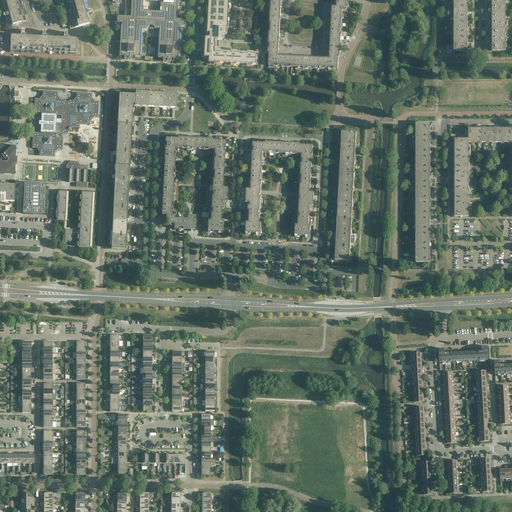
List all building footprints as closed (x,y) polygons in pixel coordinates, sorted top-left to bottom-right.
[(35,27),(27,0),(5,0),(6,2),(7,4),(8,10),(8,15),(7,21),(6,25),(6,26),(6,27),(7,27),(12,27),(12,28),(19,28),(19,27),(35,27)] [(87,11),(83,0),(62,0),(70,29),(90,24),(87,11)] [(124,56),(124,58),(134,58),(134,57),(140,57),(141,28),(146,28),(149,26),(152,26),(154,29),(159,29),(158,58),(163,58),(163,60),(173,60),(173,59),(178,59),(180,29),(179,29),(179,26),(183,26),(184,26),(184,23),(184,21),(184,20),(177,20),(178,3),(180,3),(180,0),(112,0),(112,1),(113,2),(115,2),(118,2),(118,1),(119,1),(118,0),(125,0),(125,17),(118,16),(117,17),(117,20),(117,22),(118,23),(122,23),(121,26),(119,56),(124,56)] [(221,40),(221,35),(226,35),(227,30),(226,30),(226,27),(227,27),(227,26),(226,26),(226,23),(227,24),(227,13),(227,11),(228,11),(228,10),(227,10),(227,7),(228,7),(228,2),(226,2),(226,0),(207,0),(207,6),(208,6),(208,9),(207,9),(208,9),(208,12),(207,12),(206,22),(207,22),(207,25),(206,25),(206,26),(207,26),(207,29),(206,29),(206,34),(207,34),(207,38),(204,38),(203,58),(208,58),(208,63),(213,63),(216,63),(219,63),(219,64),(229,64),(232,64),(233,64),(235,64),(246,65),(246,64),(248,65),(249,65),(252,65),(257,66),(257,56),(251,55),(247,55),(235,55),(235,54),(231,54),(219,54),(219,53),(216,53),(216,54),(214,54),(214,55),(213,54),(213,49),(214,49),(214,44),(216,44),(216,39),(217,39),(217,40),(221,40)] [(286,0),(284,0),(266,0),(267,4),(271,4),(270,12),(281,12),(281,8),(283,8),(283,5),(285,5),(286,0)] [(346,16),(347,3),(347,0),(336,0),(336,7),(328,7),(328,15),(331,15),(342,16),(346,16)] [(467,14),(467,12),(467,8),(466,8),(466,5),(467,5),(454,5),(454,20),(467,20),(466,20),(466,18),(471,18),(471,13),(469,13),(469,14),(467,14)] [(506,36),(506,20),(506,5),(492,5),(493,5),(493,8),(488,8),(488,12),(491,12),(491,11),(492,11),(492,21),(493,21),(493,23),(488,23),(488,28),(491,28),(491,27),(492,27),(492,36),(506,36)] [(280,16),(281,12),(270,12),(270,19),(280,20),(282,20),(282,16),(280,16)] [(342,23),(342,16),(331,15),(331,19),(329,19),(329,22),(331,23),(342,23)] [(467,30),(467,28),(467,23),(466,23),(466,21),(467,21),(467,20),(454,20),(454,36),(467,36),(466,36),(466,33),(471,33),(471,29),(469,29),(469,30),(467,30)] [(81,53),(81,38),(22,35),(21,39),(21,43),(21,50),(81,53)] [(467,45),(467,43),(467,38),(466,38),(466,36),(467,36),(454,36),(454,52),(467,52),(467,51),(466,51),(466,49),(471,49),(471,44),(469,44),(469,45),(467,45)] [(506,51),(506,42),(506,36),(492,36),(492,38),(488,38),(488,43),(491,43),(491,42),(492,42),(492,49),(493,49),(493,51),(492,51),(506,51)] [(278,54),(279,46),(283,46),(284,41),(281,41),(281,38),(279,37),(269,37),(265,37),(264,45),(270,45),(269,49),(268,49),(268,54),(269,54),(268,68),(278,68),(278,67),(278,56),(278,54)] [(340,58),(340,53),(343,53),(343,41),(341,41),(330,40),(328,40),(327,53),(329,53),(329,59),(328,69),(328,71),(338,72),(339,58),(340,58)] [(21,50),(21,43),(10,42),(10,50),(21,50)] [(303,68),(304,58),(299,57),(300,55),(296,55),(296,57),(295,68),(303,68)] [(311,70),(311,69),(312,58),(312,56),(304,56),(304,58),(303,68),(303,70),(311,70)] [(55,141),(56,126),(52,126),(52,123),(56,123),(57,117),(58,116),(64,116),(64,112),(68,112),(67,131),(71,131),(71,127),(79,128),(79,124),(79,122),(82,123),(82,124),(90,125),(90,121),(94,117),(98,118),(99,102),(95,102),(91,98),(92,95),(76,94),(76,97),(72,101),(68,101),(68,105),(65,104),(65,101),(61,100),(58,97),(58,93),(43,92),(42,96),(39,99),(35,99),(34,114),(38,114),(41,118),(41,122),(45,122),(45,126),(41,126),(41,129),(37,133),(33,133),(32,148),(36,148),(39,152),(39,156),(54,157),(55,153),(58,149),(62,150),(63,142),(62,142),(63,138),(58,138),(58,141),(55,141)] [(148,105),(149,93),(135,92),(135,95),(135,105),(139,105),(139,107),(145,107),(144,107),(145,105),(146,105),(148,105)] [(161,106),(162,93),(149,93),(148,105),(152,105),(153,105),(153,107),(152,107),(158,108),(158,106),(161,106)] [(176,109),(177,94),(162,93),(161,106),(163,106),(162,108),(172,108),(172,106),(173,106),(176,106),(176,109)] [(135,105),(135,95),(119,94),(119,95),(121,95),(120,101),(119,100),(118,109),(130,110),(130,108),(130,107),(133,107),(133,105),(135,105)] [(132,125),(132,115),(130,115),(130,114),(130,110),(118,109),(118,120),(119,120),(119,124),(132,125)] [(131,139),(132,125),(119,124),(119,128),(117,128),(117,138),(131,139)] [(430,137),(430,131),(430,127),(429,127),(429,124),(416,124),(416,140),(429,140),(429,137),(430,137)] [(484,143),(484,130),(482,130),(482,125),(477,125),(477,128),(478,128),(478,129),(471,129),(471,130),(469,130),(469,129),(468,129),(468,135),(469,135),(469,143),(484,143)] [(511,129),(511,130),(511,125),(506,125),(506,128),(507,128),(507,129),(500,129),(500,130),(498,130),(498,129),(498,143),(511,143),(511,129)] [(498,143),(498,129),(498,130),(496,130),(496,129),(484,129),(484,130),(484,143),(498,143)] [(356,147),(356,133),(342,132),(341,134),(343,135),(343,136),(342,136),(341,140),(343,140),(343,146),(356,147)] [(469,155),(469,143),(469,135),(468,135),(451,135),(451,139),(455,139),(455,153),(455,155),(469,155)] [(194,151),(194,149),(195,139),(195,137),(191,137),(191,139),(187,138),(186,149),(186,151),(194,151)] [(130,152),(131,142),(131,139),(117,138),(116,147),(118,148),(118,152),(130,152)] [(174,157),(174,153),(175,153),(175,148),(177,148),(178,139),(165,138),(165,143),(166,143),(166,147),(165,147),(164,160),(164,161),(162,161),(162,164),(164,164),(164,173),(174,174),(175,160),(175,157),(174,157)] [(430,153),(430,142),(429,142),(429,140),(416,140),(416,155),(429,155),(429,153),(430,153)] [(224,150),(224,146),(225,146),(225,141),(213,141),(212,150),(214,150),(214,155),(215,155),(215,159),(224,159),(225,150),(224,150)] [(291,157),(291,154),(291,144),(291,142),(283,141),(283,143),(283,154),(283,157),(291,157)] [(269,153),(270,143),(265,142),(265,144),(253,143),(253,148),(254,148),(254,152),(253,152),(252,161),(262,161),(262,157),(263,157),(263,153),(269,153)] [(311,155),(311,151),(312,151),(313,146),(300,145),(300,144),(291,144),(291,154),(302,155),(301,159),(302,160),(302,163),(312,164),(312,155),(311,155)] [(15,164),(9,156),(12,153),(15,157),(16,157),(16,146),(5,145),(5,146),(8,149),(5,152),(0,146),(0,173),(13,175),(13,174),(15,174),(15,173),(15,164)] [(355,160),(356,147),(343,146),(342,152),(341,152),(341,155),(342,155),(342,157),(340,157),(340,160),(355,160)] [(129,180),(130,162),(130,152),(118,152),(118,156),(116,156),(115,162),(116,162),(117,163),(117,166),(117,168),(115,169),(115,175),(117,175),(116,179),(129,180)] [(430,168),(430,157),(429,157),(429,155),(416,155),(416,170),(429,170),(429,168),(430,168)] [(469,170),(469,161),(469,155),(455,155),(455,157),(451,157),(451,162),(453,162),(453,161),(455,161),(455,168),(455,170),(469,170)] [(224,159),(215,159),(214,159),(213,167),(224,167),(226,168),(226,164),(224,164),(224,159)] [(354,174),(355,160),(340,160),(340,162),(342,162),(342,164),(340,164),(340,167),(342,168),(341,174),(354,174)] [(266,170),(266,165),(266,162),(262,161),(252,161),(250,161),(250,169),(252,169),(262,169),(266,170)] [(90,184),(91,171),(88,171),(88,166),(81,166),(78,164),(77,162),(76,162),(71,162),(70,162),(69,163),(66,165),(66,174),(69,174),(69,183),(69,182),(76,183),(76,187),(87,188),(87,183),(90,183),(90,184)] [(311,169),(312,164),(302,163),(301,163),(301,172),(311,172),(313,172),(313,169),(311,169)] [(430,184),(430,173),(429,173),(429,170),(416,170),(416,186),(429,186),(429,183),(430,184)] [(469,186),(469,177),(469,170),(455,170),(455,173),(451,173),(451,177),(453,177),(455,177),(455,183),(455,186),(469,186)] [(174,182),(174,178),(174,174),(164,173),(163,182),(161,182),(161,185),(159,185),(159,189),(178,190),(178,183),(174,182)] [(352,206),(353,191),(354,174),(341,174),(341,180),(339,180),(339,183),(341,183),(340,190),(340,195),(339,195),(338,199),(340,199),(340,205),(352,206)] [(128,194),(129,180),(116,179),(116,184),(114,184),(114,193),(128,194)] [(221,209),(226,210),(227,188),(225,188),(225,185),(223,185),(223,181),(212,180),(212,187),(212,192),(207,192),(207,209),(211,209),(221,209)] [(264,212),(265,195),(261,195),(261,191),(261,183),(251,182),(251,187),(249,186),(249,189),(246,189),(246,191),(246,194),(245,211),(249,211),(260,212),(264,212)] [(14,202),(15,185),(0,184),(0,195),(3,195),(3,201),(14,202)] [(45,215),(46,186),(24,185),(23,214),(45,215)] [(313,214),(314,197),(314,195),(314,193),(312,193),(312,190),(310,190),(311,185),(300,185),(300,195),(299,197),(295,196),(294,213),(299,214),(309,214),(313,214)] [(430,200),(430,195),(430,188),(429,188),(429,186),(416,186),(416,200),(416,217),(429,217),(429,214),(430,214),(430,204),(429,204),(429,201),(430,201),(430,200)] [(469,217),(469,201),(469,186),(455,186),(455,188),(451,188),(451,193),(453,193),(453,192),(455,192),(455,201),(455,204),(451,204),(451,208),(453,208),(453,207),(455,207),(455,214),(455,217),(469,217)] [(177,207),(178,190),(159,189),(158,206),(162,206),(171,207),(172,207),(177,207)] [(65,221),(66,192),(58,191),(58,192),(58,193),(58,194),(58,195),(59,196),(58,203),(57,203),(57,204),(58,205),(58,206),(57,207),(57,208),(57,209),(58,210),(58,217),(56,217),(57,219),(57,220),(57,221),(65,221)] [(75,233),(75,232),(79,233),(79,247),(90,248),(90,233),(89,233),(89,230),(90,230),(92,193),(81,193),(79,230),(76,230),(77,229),(72,229),(72,230),(64,230),(65,230),(64,243),(63,243),(64,243),(65,243),(66,243),(67,243),(67,242),(68,242),(69,242),(70,243),(69,243),(70,243),(71,242),(71,241),(72,241),(73,240),(73,238),(74,237),(74,236),(74,235),(75,235),(75,234),(75,233)] [(128,208),(128,198),(128,194),(114,193),(113,203),(115,203),(115,207),(128,208)] [(352,220),(352,206),(340,205),(339,211),(338,211),(338,214),(339,214),(339,216),(337,216),(337,219),(352,220)] [(175,219),(175,216),(172,216),(172,211),(171,211),(171,207),(162,206),(161,216),(166,216),(166,220),(170,220),(169,225),(174,225),(174,229),(179,230),(179,219),(175,219)] [(127,222),(128,208),(115,207),(115,212),(113,211),(112,221),(127,222)] [(221,221),(221,219),(221,209),(211,209),(210,221),(208,220),(207,231),(223,232),(223,221),(221,221)] [(259,223),(259,221),(260,212),(249,211),(249,223),(246,222),(246,233),(261,234),(262,223),(259,223)] [(195,230),(196,215),(188,215),(188,219),(179,219),(179,230),(179,229),(183,229),(183,230),(195,230)] [(430,230),(430,223),(430,219),(429,219),(429,217),(416,217),(416,232),(429,232),(429,230),(430,230)] [(351,233),(352,220),(337,219),(337,221),(339,221),(339,223),(337,223),(337,227),(339,227),(338,233),(351,233)] [(126,235),(127,226),(127,222),(112,221),(112,231),(114,231),(113,235),(126,235)] [(310,237),(311,226),(308,226),(309,223),(298,223),(298,225),(295,225),(295,236),(310,237)] [(430,245),(430,238),(430,234),(429,234),(429,232),(416,232),(416,247),(429,247),(429,245),(430,245)] [(350,247),(351,233),(338,233),(338,239),(336,239),(336,242),(338,242),(338,244),(336,244),(335,246),(350,247)] [(125,250),(126,235),(113,235),(113,239),(111,239),(111,249),(125,250)] [(349,261),(350,247),(335,246),(335,249),(337,249),(337,251),(336,251),(335,254),(337,254),(337,260),(335,260),(335,261),(349,261)] [(430,260),(430,253),(430,250),(429,250),(429,247),(416,247),(416,263),(429,263),(429,260),(430,260)] [(488,360),(487,347),(482,347),(482,352),(458,353),(445,354),(445,349),(439,349),(440,363),(462,362),(462,366),(466,366),(466,361),(488,360)] [(511,364),(500,365),(500,361),(494,361),(495,375),(507,374),(507,379),(511,378),(510,374),(511,373),(511,364)] [(30,511),(30,504),(34,504),(34,499),(30,499),(30,493),(21,493),(21,509),(20,509),(19,511),(30,511)]
